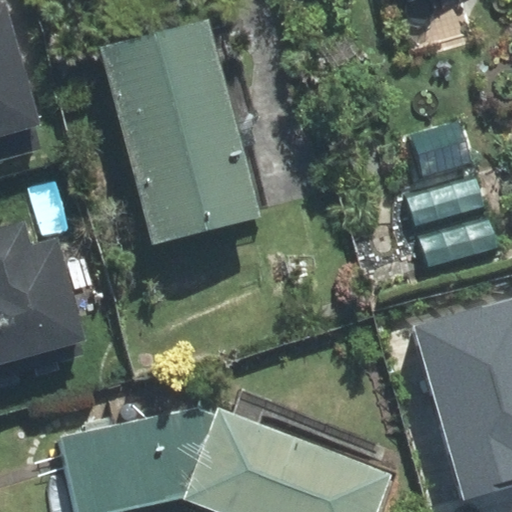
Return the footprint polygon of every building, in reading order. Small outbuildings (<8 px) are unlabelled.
[(0,133),(38,123),(5,9),(0,10),(0,133)] [(210,28),(109,54),(155,238),(256,212),(210,28)] [(474,175),(402,196),(426,282),(498,262),(474,175)] [(0,377),(89,353),(57,240),(32,247),(27,228),(0,235),(0,377)] [(224,413),(217,430),(213,413),(72,445),(87,511),(98,511),(195,490),(250,511),(373,511),(388,477),(224,413)]
